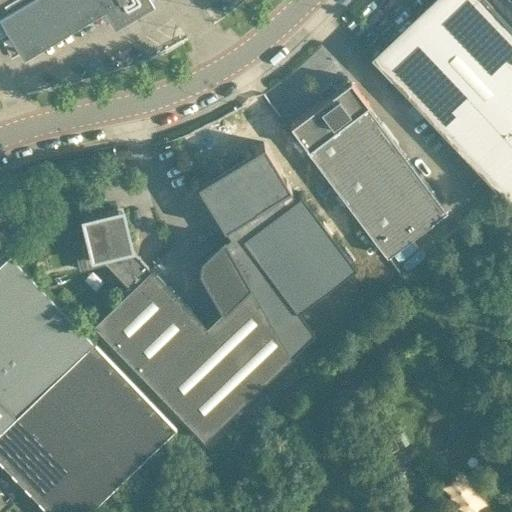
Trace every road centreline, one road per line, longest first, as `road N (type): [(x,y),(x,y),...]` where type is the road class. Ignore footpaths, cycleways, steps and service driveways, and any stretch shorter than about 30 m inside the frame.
road 1 (tertiary): [(0,140),(206,78),(308,0)]
road 2 (unknown): [(305,2),(452,188)]
